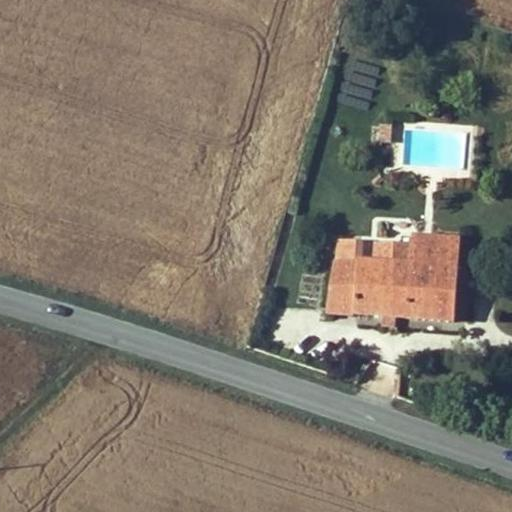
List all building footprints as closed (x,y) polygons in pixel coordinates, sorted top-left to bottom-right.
[(391,127),(381,127),(380,142),(390,142),(391,127)] [(410,239),(410,245),(410,266),(455,270),(456,243),(410,239)] [(339,244),(337,264),(359,263),(362,242),(339,244)] [(455,270),(410,266),(410,245),(376,243),(374,263),(359,263),(353,314),(383,316),(394,317),(453,322),(455,270)] [(353,314),(359,263),(337,264),(327,311),(353,314)] [(394,317),(383,316),(382,325),(394,326),(394,317)]
